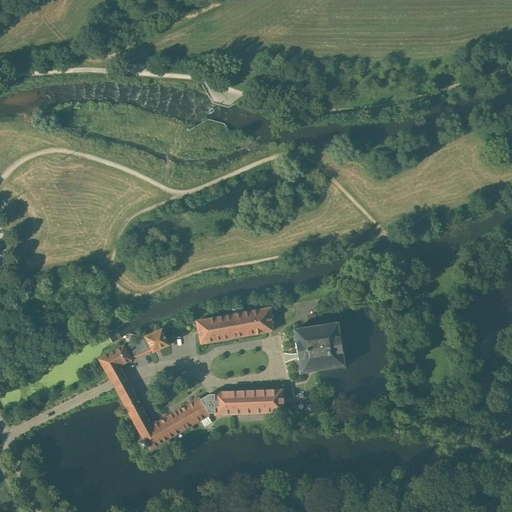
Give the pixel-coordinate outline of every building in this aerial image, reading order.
[(267,308),(194,320),(197,342),(271,330),(267,308)] [(314,325),(292,329),(299,373),(317,370),(321,369),(344,366),(336,319),(334,319),(332,322),(321,324),(314,325)] [(144,336),(152,352),(168,345),(160,329),(144,336)] [(130,359),(122,346),(99,359),(104,369),(110,380),(122,373),(118,366),(130,359)] [(122,373),(110,380),(112,383),(114,386),(126,379),(125,377),(122,373)] [(128,411),(139,431),(151,424),(126,379),(114,386),(119,396),(128,411)] [(282,390),(215,393),(215,394),(215,413),(215,416),(283,413),(282,390)] [(215,413),(215,394),(208,394),(200,400),(208,413),(215,413)] [(151,424),(139,431),(144,438),(139,441),(143,448),(147,446),(149,449),(209,415),(208,413),(200,400),(199,397),(151,424)]
